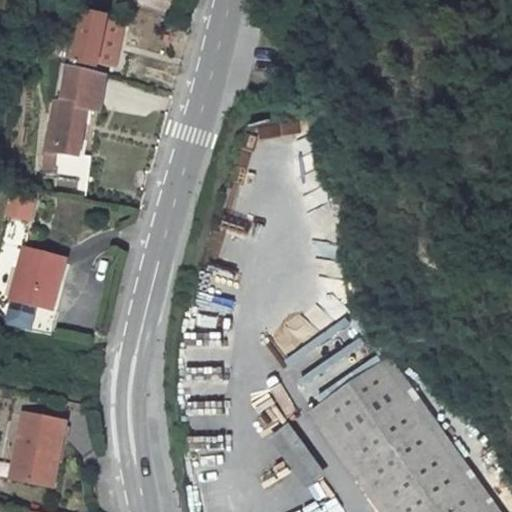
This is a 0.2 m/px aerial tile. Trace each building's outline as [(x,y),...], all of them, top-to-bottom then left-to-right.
[(113,12),(88,5),(86,15),(82,36),(121,46),(127,23),(111,18),(113,12)] [(76,12),(72,33),(82,36),(86,15),(76,12)] [(66,55),(77,58),(82,36),(72,33),(66,55)] [(121,46),(82,36),(77,58),(75,66),(99,72),(99,68),(115,72),(121,46)] [(109,75),(99,72),(75,66),(70,64),(61,102),(68,104),(88,108),(100,110),(109,75)] [(61,102),(55,101),(43,154),(56,157),(57,150),(68,104),(61,102)] [(68,104),(57,150),(78,155),(88,108),(68,104)] [(56,157),(43,154),(39,165),(52,168),(56,157)] [(36,202),(12,195),(8,213),(32,219),(36,202)] [(65,261),(23,249),(2,325),(51,336),(57,312),(51,311),(65,261)] [(307,311),(323,340),(338,331),(322,303),(307,311)] [(298,375),(316,400),(376,358),(359,333),(298,375)] [(484,511),(376,358),(316,400),(394,511),(484,511)] [(25,415),(18,445),(62,454),(68,425),(25,415)] [(18,445),(10,480),(47,489),(53,464),(59,465),(62,454),(18,445)] [(53,464),(47,489),(53,490),(59,465),(53,464)]
